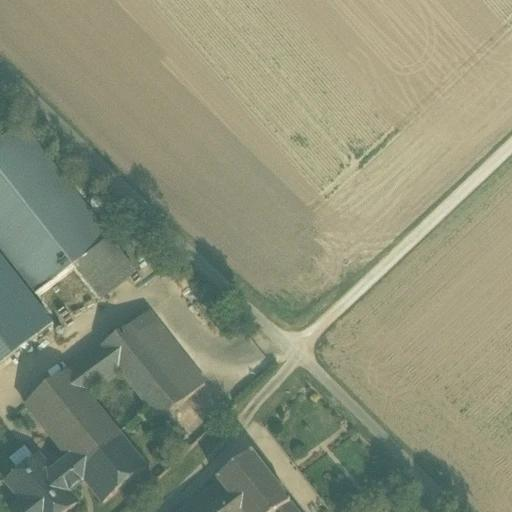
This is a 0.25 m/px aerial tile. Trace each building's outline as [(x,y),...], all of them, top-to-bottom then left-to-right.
[(134,269),(22,126),(0,142),(0,247),(35,294),(36,295),(60,326),(98,297),(134,269)] [(193,374),(146,315),(132,326),(179,385),(193,374)] [(132,326),(103,347),(122,372),(162,422),(189,398),(179,385),(132,326)] [(0,371),(13,362),(0,342),(0,371)] [(122,372),(103,347),(92,356),(111,381),(122,372)] [(92,356),(70,372),(89,397),(111,381),(92,356)] [(89,397),(70,372),(25,407),(68,462),(76,472),(119,435),(89,397)] [(193,374),(179,385),(189,398),(203,387),(193,374)] [(76,472),(83,482),(103,506),(146,470),(119,435),(76,472)] [(293,511),(251,457),(217,483),(219,486),(239,511),(293,511)] [(51,476),(37,459),(6,484),(24,506),(25,505),(30,511),(28,511),(68,511),(76,506),(67,496),(83,482),(76,472),(68,462),(51,476)] [(239,511),(219,486),(185,511),(239,511)]
